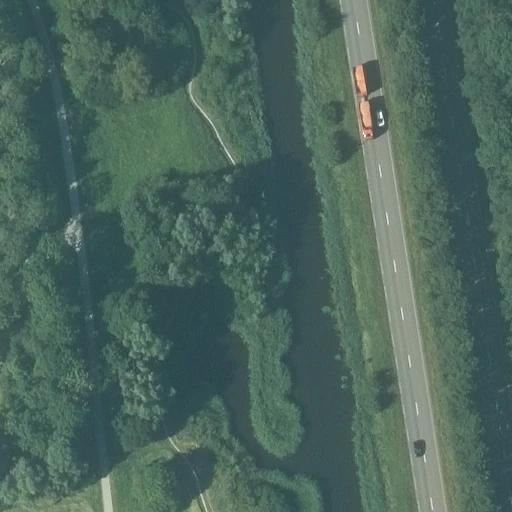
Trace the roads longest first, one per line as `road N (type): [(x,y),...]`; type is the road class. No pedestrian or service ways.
road 1 (primary): [(511,511),(431,0)]
road 2 (primary): [(354,0),(433,511)]
